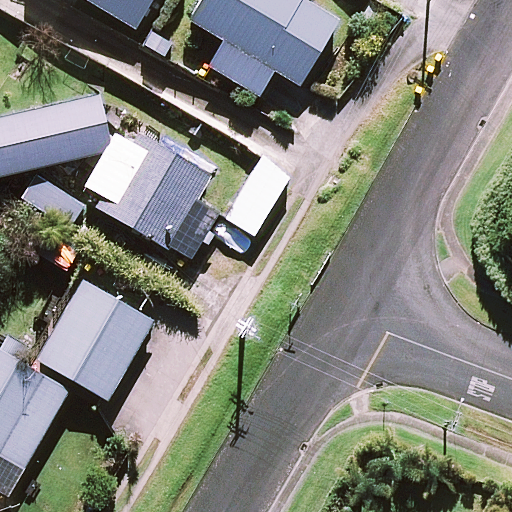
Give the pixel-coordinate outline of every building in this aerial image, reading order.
[(158,0),(77,0),(139,35),(158,0)] [(344,21),(307,0),(207,0),(192,27),(227,47),(211,73),(261,102),(276,76),(303,91),(344,21)] [(0,183),(114,158),(103,105),(0,127),(0,183)] [(212,182),(141,142),(121,178),(100,215),(172,255),(212,182)] [(154,327),(83,287),(38,366),(110,406),(154,327)] [(37,357),(6,338),(0,348),(0,494),(9,500),(72,398),(29,371),(37,357)]
